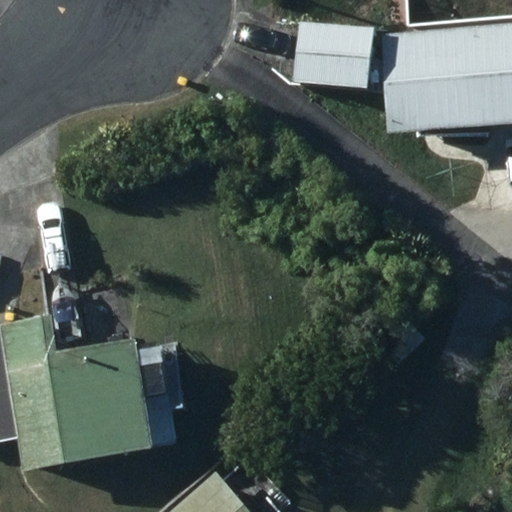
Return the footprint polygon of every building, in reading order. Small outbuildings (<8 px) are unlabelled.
[(511,18),(482,20),(483,37),(406,40),(410,141),(511,136),(511,18)] [(313,89),(391,99),(399,39),(321,29),(313,89)] [(408,360),(439,329),(417,307),(386,338),(408,360)] [(81,332),(0,342),(0,451),(42,446),(46,478),(182,460),(168,351),(85,362),(81,332)] [(259,511),(234,480),(193,511),(259,511)]
